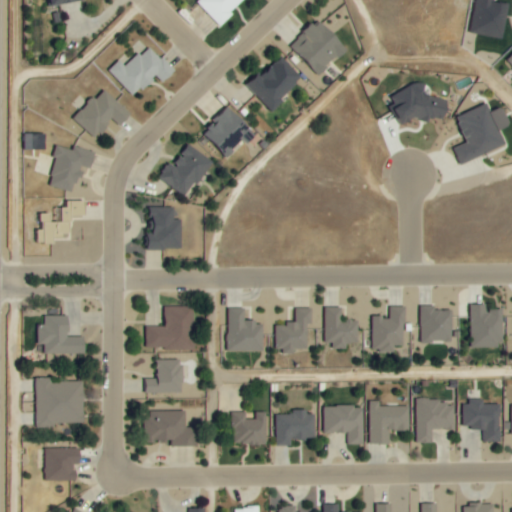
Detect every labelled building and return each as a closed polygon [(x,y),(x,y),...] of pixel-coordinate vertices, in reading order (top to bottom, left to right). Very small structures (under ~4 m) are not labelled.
[(200,0),(197,3),(219,26),(246,0),(200,0)] [(476,0),(470,34),(503,40),(509,6),(493,3),(493,0),(476,0)] [(291,46),(319,76),(347,49),(319,19),(291,46)] [(119,61),(108,71),(133,98),(156,77),(162,84),(174,72),(149,45),(126,67),(119,61)] [(270,110),(305,78),(283,55),(249,88),(270,110)] [(443,121),(453,98),(451,95),(440,90),(428,96),(422,86),(416,83),(390,96),(393,102),(390,107),(400,126),(415,118),(426,122),(435,118),(443,121)] [(112,120),(120,127),(131,114),(101,89),(74,120),(96,139),(112,120)] [(506,146),(500,130),(510,126),(503,107),(491,112),(487,104),(457,116),(467,143),(454,148),(460,164),(506,146)] [(241,140),(248,145),(257,132),(224,108),(203,138),(229,157),(241,140)] [(96,155),(99,149),(79,138),(76,145),(96,155)] [(160,178),(184,197),(195,183),(196,185),(216,161),(190,141),(160,178)] [(73,148),(72,151),(56,146),(52,158),(57,159),(48,186),(73,193),(82,167),(91,170),(96,154),(73,148)] [(86,202),(62,202),(63,223),(51,223),(50,214),(39,215),(39,230),(34,230),(34,244),(54,243),(54,234),(71,234),(71,217),(86,216),(86,202)] [(148,251),(182,250),(182,221),(174,221),(174,207),(151,208),(151,232),(147,232),(148,251)] [(420,342),(452,343),(452,311),(434,310),(435,306),(421,306),(420,342)] [(502,348),(501,306),(470,307),(471,348),(502,348)] [(146,351),(195,349),(194,307),(165,308),(165,327),(145,328),(146,351)] [(405,307),(390,307),(390,318),(372,318),(372,350),(405,350),(405,307)] [(358,320),(342,320),(342,308),(325,308),(325,344),(333,344),(333,349),(347,349),(347,344),(358,344),(358,320)] [(275,327),(275,349),(283,349),(283,355),(294,355),(294,350),(307,350),(307,325),(312,325),(312,309),(296,310),(296,323),(286,323),(286,327),(275,327)] [(263,352),(263,323),(245,323),(245,310),(229,310),(229,352),(263,352)] [(45,355),(85,355),(85,337),(69,337),(69,316),(43,317),(43,329),(37,329),(38,345),(45,345),(45,355)] [(182,360),(157,361),(157,379),(146,380),(146,394),(183,394),(182,360)] [(35,378),(36,426),(84,425),(84,382),(52,383),(51,378),(35,378)] [(408,406),(379,407),(379,401),(369,401),(370,445),(389,445),(389,431),(409,431),(408,406)] [(415,444),(432,443),(432,430),(454,429),(453,401),(415,402),(415,444)] [(484,443),(501,443),(500,405),(483,405),(483,401),(462,401),(462,427),(471,427),(471,431),(483,431),(484,443)] [(323,434),(348,433),(348,446),(363,445),(363,406),(323,407),(323,434)] [(145,443),(172,442),(172,448),(197,447),(197,428),(186,428),(186,411),(144,412),(145,443)] [(233,416),(233,446),(267,445),(266,412),(254,412),(255,415),(233,416)] [(276,447),(292,446),(291,440),(314,440),(314,412),(291,412),(292,415),(275,416),(276,447)] [(45,481),(76,482),(76,465),(81,465),(81,449),(45,449),(45,481)]
